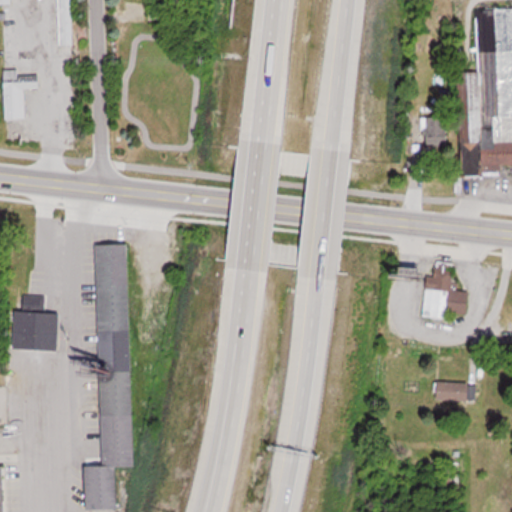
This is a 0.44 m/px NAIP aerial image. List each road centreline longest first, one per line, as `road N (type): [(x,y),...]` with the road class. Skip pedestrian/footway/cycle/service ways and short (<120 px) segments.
road 1 (tertiary): [(0,173),(511,232)]
road 2 (motorway): [(280,511),(321,263)]
road 3 (residential): [(103,185),(95,0)]
road 4 (motorway): [(247,253),(223,430)]
road 5 (motorway): [(334,135),(348,0)]
road 6 (motorway): [(275,0),(261,133)]
road 7 (motorway): [(321,263),(334,135)]
road 8 (motorway): [(261,133),(247,253)]
